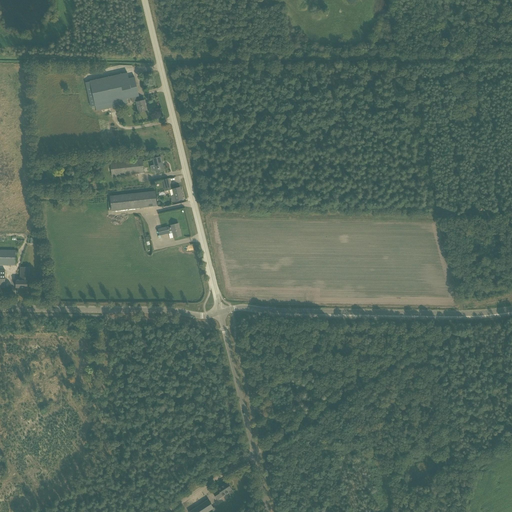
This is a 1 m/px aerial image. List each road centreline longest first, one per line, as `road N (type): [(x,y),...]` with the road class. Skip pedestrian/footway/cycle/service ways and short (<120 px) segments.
road 1 (tertiary): [(219,312),(144,0)]
road 2 (tertiary): [(219,312),(511,309)]
road 3 (tertiary): [(219,312),(0,308)]
road 4 (track): [(397,508),(373,443),(332,408),(254,453)]
road 5 (tertiary): [(268,511),(219,312)]
road 6 (track): [(246,0),(230,53),(157,53)]
